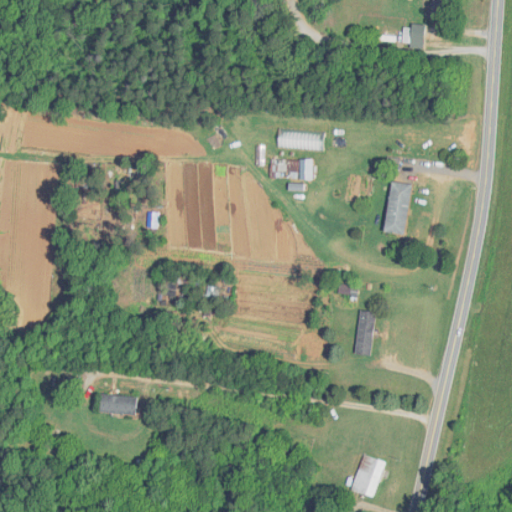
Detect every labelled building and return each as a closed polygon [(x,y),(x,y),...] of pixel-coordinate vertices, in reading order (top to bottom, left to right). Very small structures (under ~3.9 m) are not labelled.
[(431,0),(430,14),(448,16),(449,0),(431,0)] [(402,46),(422,47),(424,26),(410,25),(409,33),(403,33),(402,46)] [(298,160),(270,160),(270,179),(298,179),(298,160)] [(409,184),(389,182),(384,233),(404,235),(409,184)] [(374,312),(358,311),(355,354),(370,356),(374,312)] [(98,412),(135,415),(137,397),(100,393),(98,412)] [(385,462),(363,454),(349,491),(371,499),(385,462)]
